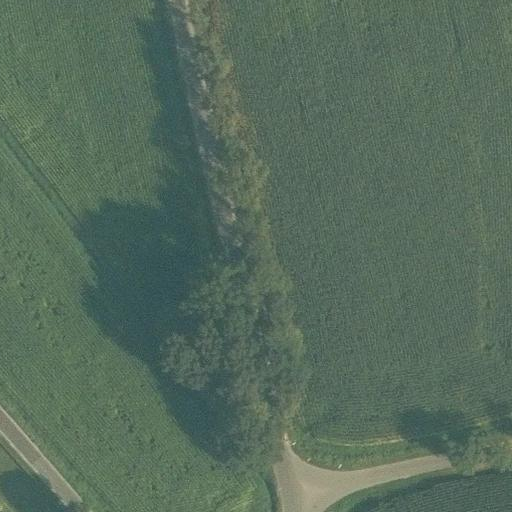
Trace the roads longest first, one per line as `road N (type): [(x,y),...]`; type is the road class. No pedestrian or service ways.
road 1 (unclassified): [(287,469),(182,0)]
road 2 (unclassified): [(318,487),(511,446)]
road 3 (unclassified): [(82,511),(0,417)]
